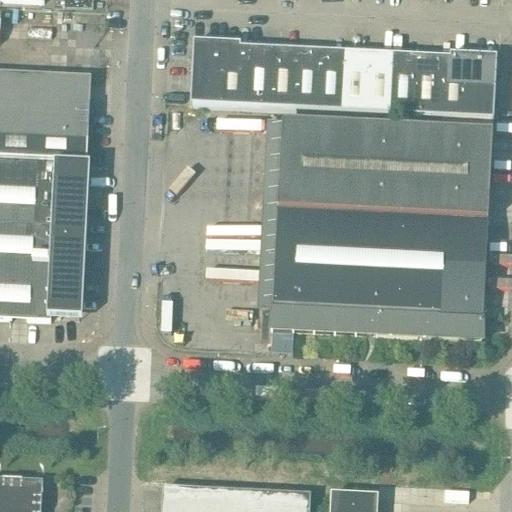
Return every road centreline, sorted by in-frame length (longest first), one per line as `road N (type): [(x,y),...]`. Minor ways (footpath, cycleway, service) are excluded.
road 1 (unclassified): [(124,377),(511,393)]
road 2 (unclassified): [(124,377),(143,0)]
road 3 (unclassified): [(117,511),(124,377)]
road 4 (unclassified): [(0,371),(124,377)]
